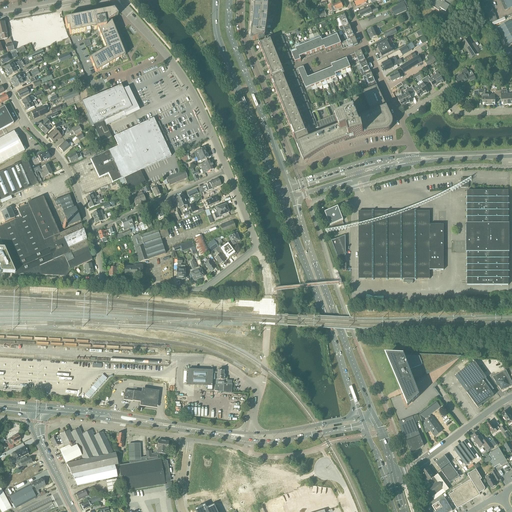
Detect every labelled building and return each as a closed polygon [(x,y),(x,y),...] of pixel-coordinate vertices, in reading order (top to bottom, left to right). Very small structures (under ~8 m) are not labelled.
[(253,41),(257,40),(258,39),(263,37),(264,37),(266,36),(266,32),(267,29),(267,24),(268,18),(268,13),(269,7),(269,2),(268,0),(255,0),(255,2),(255,6),(255,9),(255,12),(255,13),(255,16),(254,17),(254,20),(254,24),(253,26),(253,27),(253,28),(253,31),(252,34),(252,35),(251,38),(252,38),(253,41)] [(429,0),(427,4),(439,11),(440,9),(446,12),(449,7),(451,8),(456,0),(429,0)] [(511,0),(502,0),(507,10),(511,7),(511,0)] [(343,8),(340,2),(333,6),(331,7),(333,12),(335,11),(343,8)] [(405,2),(397,5),(397,6),(391,9),(394,16),(407,11),(406,10),(408,9),(405,2)] [(491,8),(485,10),(491,23),(493,23),(491,19),(495,17),(491,8)] [(369,9),(366,10),(365,9),(358,12),(360,18),(371,13),(369,9)] [(71,19),(65,20),(66,29),(68,29),(70,35),(85,32),(89,31),(97,29),(100,35),(105,49),(90,58),(96,73),(102,69),(102,70),(108,66),(115,61),(116,62),(118,61),(118,60),(122,58),(121,56),(119,53),(123,52),(120,43),(118,37),(117,37),(114,29),(115,29),(113,26),(112,25),(111,21),(115,19),(109,11),(105,12),(102,12),(102,13),(93,14),(86,15),(87,16),(78,18),(78,17),(71,18),(71,19)] [(53,14),(34,23),(45,45),(63,36),(56,20),(54,17),(53,14)] [(349,27),(345,16),(338,18),(342,26),(339,27),(340,31),(341,31),(349,27)] [(511,43),(511,24),(510,21),(497,28),(506,46),(510,44),(511,43)] [(346,34),(348,41),(354,38),(350,27),(349,27),(341,31),(343,35),(346,34)] [(374,29),(367,32),(368,34),(369,37),(370,40),(371,39),(372,40),(373,39),(374,38),(377,36),(374,29)] [(383,35),(385,39),(396,33),(394,29),(383,35)] [(335,47),(340,45),(341,45),(340,44),(336,33),(330,35),(335,47)] [(330,35),(325,37),(330,49),(335,47),(330,35)] [(319,50),(324,48),(321,39),(320,36),(314,38),(319,50)] [(325,51),(330,49),(325,37),(321,39),(324,48),(325,51)] [(314,38),(309,40),(314,52),(319,50),(314,38)] [(354,38),(348,41),(340,44),(341,45),(340,45),(342,50),(357,44),(356,41),(356,42),(354,38)] [(378,48),(379,51),(391,45),(388,39),(376,45),(377,48),(378,48)] [(468,39),(461,44),(465,50),(466,49),(471,58),(478,54),(468,39)] [(309,54),(314,52),(309,40),(304,42),(309,54)] [(259,45),(272,77),(280,74),(283,73),(284,75),(283,72),(277,56),(271,41),(259,45)] [(304,42),(299,44),(304,56),(309,54),(304,42)] [(10,52),(14,51),(14,50),(13,47),(12,44),(5,46),(6,47),(1,48),(3,52),(4,54),(8,53),(9,52),(10,52)] [(299,58),(304,56),(299,44),(294,46),(295,49),(299,58)] [(391,45),(379,51),(380,54),(382,57),(394,51),(391,45)] [(406,46),(399,50),(403,56),(409,51),(406,46)] [(11,54),(10,52),(9,52),(3,56),(4,57),(0,59),(0,61),(2,65),(10,61),(17,57),(15,54),(20,51),(21,53),(25,51),(23,47),(18,49),(12,52),(12,54),(11,54)] [(301,61),(299,58),(295,49),(290,51),(295,63),(301,61)] [(42,50),(30,55),(32,59),(44,54),(42,50)] [(366,63),(365,63),(361,51),(345,58),(346,59),(348,63),(348,62),(353,60),(354,64),(358,62),(360,66),(360,65),(366,63)] [(71,59),(69,54),(58,59),(60,63),(71,59)] [(403,65),(413,59),(411,54),(400,61),(403,65)] [(404,73),(419,64),(423,62),(419,56),(400,67),(404,73)] [(383,67),(397,61),(395,57),(389,60),(381,64),(383,67)] [(424,63),(427,66),(435,61),(433,57),(424,63)] [(349,66),(348,62),(348,63),(346,59),(341,61),(346,74),(351,72),(349,66)] [(341,61),(336,63),(341,76),(346,74),(341,61)] [(397,61),(383,67),(385,71),(393,67),(399,65),(397,61)] [(6,72),(6,73),(20,65),(19,63),(19,62),(16,63),(13,65),(4,69),(5,70),(4,71),(5,72),(6,72)] [(336,78),(341,76),(336,63),(331,65),(332,69),(332,68),(336,78)] [(365,63),(366,63),(360,65),(364,76),(371,74),(366,63),(365,63)] [(22,67),(20,65),(6,73),(7,73),(6,74),(7,76),(8,76),(8,77),(17,72),(20,70),(22,69),(22,68),(22,67)] [(303,84),(308,82),(309,82),(307,78),(308,78),(303,67),(298,70),(303,84)] [(338,80),(336,78),(332,68),(332,69),(327,71),(332,83),(338,80)] [(436,75),(433,77),(439,86),(444,83),(439,76),(442,74),(439,69),(434,72),(436,75)] [(459,85),(467,80),(469,80),(470,82),(475,79),(473,75),(471,72),(470,72),(468,73),(465,69),(461,72),(462,74),(455,78),(459,85)] [(327,71),(322,73),(327,85),(332,83),(327,71)] [(392,82),(402,77),(400,72),(397,73),(397,72),(394,74),(394,75),(390,76),(392,82)] [(294,137),(305,132),(291,96),(283,76),(284,75),(283,73),(280,74),(272,77),(270,78),(294,136),(294,137)] [(322,73),(317,75),(322,87),(327,85),(322,73)] [(364,76),(362,77),(367,89),(376,85),(371,74),(364,76)] [(12,84),(13,85),(24,78),(22,75),(19,76),(11,81),(11,82),(12,84)] [(317,75),(312,77),(317,89),(322,87),(317,75)] [(37,81),(33,83),(35,87),(41,84),(51,80),(49,76),(39,80),(37,81)] [(424,79),(427,84),(430,83),(434,89),(439,86),(433,77),(430,79),(428,76),(424,79)] [(317,89),(312,77),(308,78),(307,78),(309,82),(308,82),(311,88),(312,91),(317,89)] [(24,78),(13,85),(13,86),(13,87),(14,87),(15,88),(23,83),(26,82),(24,78)] [(417,84),(418,86),(418,87),(424,96),(429,92),(424,86),(427,84),(424,79),(421,81),(417,84)] [(131,108),(121,86),(82,102),(93,126),(101,142),(111,138),(104,121),(131,108)] [(30,89),(29,87),(17,92),(20,99),(29,95),(27,91),(30,89)] [(381,133),(384,133),(385,133),(386,132),(387,132),(388,132),(388,131),(389,131),(390,130),(391,129),(391,128),(392,127),(392,126),(393,125),(393,124),(393,123),(393,122),(392,121),(392,120),(386,108),(379,93),(378,90),(377,87),(362,93),(371,114),(357,119),(354,113),(336,120),(338,127),(309,138),(306,132),(305,132),(294,137),(302,157),(302,158),(303,158),(303,159),(304,159),(305,159),(306,160),(307,159),(308,159),(311,157),(314,155),(317,153),(320,151),(323,149),(325,148),(328,146),(331,144),(334,143),(337,142),(340,140),(343,139),(344,141),(347,140),(351,139),(354,138),(357,137),(361,137),(364,136),(367,135),(371,135),(374,134),(378,134),(381,133)] [(406,94),(402,95),(407,105),(412,102),(409,96),(412,94),(409,89),(408,87),(405,88),(406,90),(404,91),(406,94)] [(409,89),(412,94),(415,92),(419,99),(424,96),(418,87),(413,90),(411,87),(409,89)] [(484,95),(484,92),(484,90),(477,90),(473,92),(474,97),(477,99),(482,99),(482,105),(484,105),(484,106),(489,106),(488,95),(484,95)] [(495,99),(498,99),(497,92),(494,92),(494,95),(488,95),(489,106),(493,106),(493,105),(495,105),(495,99)] [(501,92),(497,92),(498,99),(501,98),(501,105),(503,104),(503,105),(507,105),(507,94),(501,95),(501,92)] [(407,105),(402,95),(397,98),(402,107),(407,105)] [(34,101),(34,99),(32,96),(29,98),(21,102),(24,107),(34,101)] [(34,101),(24,107),(26,111),(34,107),(37,105),(36,103),(34,101)] [(48,110),(48,109),(48,108),(46,104),(43,106),(43,108),(36,111),(35,111),(31,113),(34,119),(46,114),(46,112),(47,112),(47,111),(48,110)] [(0,109),(0,130),(13,124),(4,107),(0,109)] [(52,114),(48,116),(46,117),(48,121),(58,116),(57,112),(52,114)] [(153,119),(151,120),(114,137),(118,147),(90,160),(99,178),(103,176),(108,186),(112,184),(122,180),(124,179),(129,190),(146,183),(140,171),(171,157),(153,119)] [(41,131),(50,123),(46,120),(43,122),(38,128),(41,131)] [(53,127),(50,123),(41,131),(45,135),(51,130),(53,127)] [(75,136),(75,135),(81,132),(82,132),(78,126),(71,130),(75,136)] [(53,130),(55,131),(48,138),(53,143),(57,139),(58,140),(61,137),(62,136),(63,134),(63,133),(62,131),(58,127),(54,129),(53,130)] [(0,164),(24,152),(14,132),(0,139),(0,164)] [(69,139),(67,140),(65,142),(59,148),(63,153),(69,147),(67,145),(71,141),(69,139)] [(194,154),(196,157),(206,153),(205,151),(205,149),(204,149),(204,148),(197,151),(197,152),(194,154)] [(47,152),(37,157),(40,163),(50,159),(49,158),(50,158),(49,156),(48,156),(47,152)] [(75,154),(68,157),(69,160),(69,161),(70,162),(71,162),(71,163),(78,159),(77,158),(80,156),(78,152),(75,154)] [(37,185),(26,160),(11,166),(12,167),(0,172),(0,200),(0,201),(37,185)] [(201,165),(203,169),(212,165),(210,161),(203,164),(201,165)] [(214,169),(212,165),(203,169),(201,170),(203,174),(214,169)] [(52,174),(47,166),(42,169),(42,170),(39,171),(42,177),(45,176),(46,177),(52,174)] [(187,178),(184,171),(166,178),(169,185),(187,178)] [(208,187),(219,182),(218,178),(206,184),(208,187)] [(219,182),(208,187),(209,191),(221,186),(219,182)] [(156,186),(152,187),(151,188),(155,197),(160,195),(157,188),(156,186)] [(141,204),(136,194),(135,191),(129,194),(131,198),(132,198),(133,199),(136,206),(141,204)] [(466,224),(466,253),(467,253),(467,285),(508,286),(508,253),(509,253),(509,224),(508,224),(508,191),(467,191),(467,224),(466,224)] [(136,194),(141,204),(145,202),(142,194),(141,192),(136,194)] [(87,203),(100,198),(99,196),(97,197),(95,194),(85,198),(87,203)] [(54,201),(56,206),(60,205),(63,213),(68,226),(80,222),(75,208),(74,209),(69,196),(54,201)] [(179,198),(184,210),(187,209),(186,207),(187,206),(186,206),(187,205),(183,196),(182,197),(181,196),(180,197),(179,198)] [(216,196),(205,200),(208,207),(219,202),(216,196)] [(100,198),(87,203),(90,209),(100,204),(99,201),(103,199),(102,197),(100,198)] [(66,277),(70,270),(92,261),(89,252),(81,224),(73,228),(59,235),(48,210),(44,200),(43,198),(28,205),(17,209),(18,210),(20,217),(0,226),(0,240),(3,248),(15,274),(16,276),(18,276),(22,274),(66,277)] [(184,210),(179,198),(178,198),(176,198),(176,199),(175,200),(179,209),(180,210),(180,209),(181,211),(184,210)] [(170,200),(164,202),(167,210),(168,210),(169,212),(174,210),(173,208),(173,207),(170,200)] [(158,205),(153,208),(156,215),(158,214),(159,216),(162,214),(161,212),(158,205)] [(215,211),(215,213),(227,209),(227,208),(227,207),(226,206),(225,205),(216,208),(214,209),(215,211)] [(338,207),(324,213),(330,226),(343,221),(338,207)] [(10,209),(1,214),(5,223),(15,219),(10,209)] [(220,216),(228,213),(228,212),(229,211),(228,210),(227,210),(227,209),(215,213),(213,214),(215,219),(220,217),(220,216)] [(92,214),(93,219),(103,215),(102,211),(99,212),(92,214)] [(429,212),(358,212),(358,279),(429,279),(429,270),(443,270),(443,225),(429,225),(429,212)] [(105,215),(103,215),(93,219),(95,224),(103,221),(102,221),(105,220),(107,219),(105,215)] [(129,228),(126,220),(121,222),(124,228),(123,228),(124,231),(129,228)] [(232,221),(220,226),(223,234),(235,229),(232,221)] [(139,224),(142,231),(148,229),(144,222),(139,224)] [(129,230),(116,236),(117,239),(123,237),(131,234),(129,230)] [(103,231),(98,232),(100,240),(106,238),(105,237),(108,236),(106,231),(104,232),(103,231)] [(133,237),(131,238),(139,263),(148,260),(165,254),(157,231),(141,236),(141,234),(133,237)] [(236,235),(229,238),(232,246),(236,245),(235,243),(239,241),(240,241),(238,237),(237,238),(236,235)] [(202,236),(192,240),(199,257),(209,252),(202,236)] [(345,236),(331,241),(343,272),(346,271),(345,236)] [(218,247),(213,240),(207,245),(211,253),(218,247)] [(224,246),(222,246),(218,241),(217,242),(215,240),(214,240),(216,243),(218,246),(221,249),(228,259),(230,257),(232,256),(234,254),(227,244),(223,244),(224,246)] [(0,273),(15,274),(3,248),(0,248),(0,273)] [(216,257),(214,259),(219,265),(220,264),(220,265),(222,264),(222,263),(224,261),(219,255),(218,253),(215,255),(216,257)] [(208,260),(204,263),(205,266),(210,272),(211,272),(212,271),(212,270),(215,268),(212,265),(213,264),(210,261),(210,262),(208,260)] [(198,268),(197,268),(194,261),(191,262),(198,279),(200,279),(202,278),(203,277),(200,270),(199,270),(198,268)] [(198,279),(191,262),(189,263),(192,270),(189,271),(193,281),(194,281),(195,281),(196,281),(196,280),(198,279)] [(91,264),(84,266),(87,274),(93,273),(91,264)] [(125,267),(124,276),(136,276),(136,274),(142,274),(142,266),(133,265),(133,268),(125,267)] [(461,357),(387,353),(387,354),(385,354),(400,391),(407,408),(419,396),(416,388),(417,388),(416,384),(415,384),(404,356),(419,357),(426,375),(461,357)] [(466,368),(457,375),(469,391),(466,393),(478,409),(482,406),(481,405),(494,396),(483,381),(486,378),(473,360),(465,367),(466,368)] [(188,370),(187,385),(207,386),(207,391),(211,391),(212,371),(188,370)] [(511,383),(506,370),(492,377),(501,391),(511,385),(511,383)] [(107,379),(102,375),(84,395),(89,399),(107,379)] [(217,385),(217,386),(214,386),(214,391),(217,392),(223,392),(223,393),(231,394),(232,384),(231,384),(231,381),(227,381),(227,384),(223,384),(223,386),(221,386),(221,384),(218,384),(218,385),(217,385)] [(141,392),(134,392),(132,401),(139,402),(139,404),(139,406),(156,409),(156,407),(159,391),(141,389),(141,392)] [(123,400),(132,401),(134,392),(125,390),(123,400)] [(438,401),(436,402),(428,408),(420,414),(424,420),(425,419),(426,422),(424,423),(434,437),(442,431),(432,418),(430,419),(428,417),(442,406),(438,401)] [(502,414),(501,415),(507,424),(511,421),(511,420),(506,411),(504,413),(504,412),(502,413),(502,414)] [(412,417),(402,421),(398,422),(411,455),(424,446),(415,424),(419,422),(417,415),(412,417)] [(486,426),(485,426),(490,433),(493,431),(494,433),(496,432),(495,429),(490,423),(488,424),(486,425),(486,426)] [(70,434),(81,456),(83,461),(66,465),(72,477),(81,473),(114,467),(114,466),(117,465),(115,454),(113,454),(103,432),(94,437),(91,431),(82,435),(79,429),(70,434)] [(66,464),(81,456),(70,434),(69,431),(59,436),(56,437),(50,440),(54,448),(60,445),(58,441),(61,440),(65,448),(60,451),(59,451),(60,454),(61,454),(66,464)] [(478,433),(471,437),(479,448),(482,445),(487,452),(493,448),(487,439),(484,441),(478,433)] [(10,439),(5,441),(5,442),(6,444),(7,444),(7,445),(9,444),(10,446),(13,445),(17,443),(20,441),(20,440),(20,439),(19,438),(17,435),(10,439)] [(157,456),(161,456),(163,442),(158,441),(157,445),(156,445),(156,448),(157,448),(157,449),(157,456),(151,456),(151,452),(145,452),(146,458),(146,459),(157,459),(157,456)] [(464,443),(454,450),(465,466),(476,459),(464,443)] [(511,449),(508,443),(503,446),(507,453),(511,449)] [(128,445),(129,465),(147,462),(146,459),(146,458),(140,459),(139,444),(128,445)] [(14,452),(14,453),(17,459),(18,459),(28,454),(24,447),(14,452)] [(506,464),(497,449),(488,455),(489,457),(491,460),(491,461),(488,463),(492,469),(498,466),(499,468),(506,464)] [(434,462),(442,472),(450,483),(458,476),(459,477),(444,455),(443,455),(444,457),(435,463),(434,462)] [(25,458),(18,461),(15,462),(19,469),(22,467),(23,467),(26,466),(32,463),(31,462),(32,461),(31,459),(30,459),(29,458),(26,460),(25,458)] [(147,462),(129,465),(119,466),(123,492),(165,485),(163,476),(169,475),(166,462),(161,463),(160,459),(147,462)] [(81,473),(72,477),(77,486),(117,477),(114,467),(81,473)] [(422,474),(428,482),(431,480),(435,485),(427,491),(432,497),(442,489),(443,489),(438,483),(437,483),(434,478),(428,469),(422,474)] [(457,488),(466,503),(480,495),(479,494),(483,491),(484,491),(484,490),(484,489),(484,488),(480,481),(481,480),(476,470),(467,475),(470,480),(457,488)] [(494,470),(492,471),(491,472),(496,482),(500,480),(494,470)] [(0,479),(0,480),(8,476),(6,471),(0,474),(0,479)] [(490,478),(489,476),(487,473),(483,475),(486,480),(491,489),(492,488),(492,489),(495,487),(494,487),(495,486),(490,477),(490,478)] [(116,479),(106,481),(108,494),(119,492),(116,479)] [(30,485),(32,489),(43,483),(41,480),(33,484),(32,483),(30,485)] [(443,489),(442,489),(445,493),(448,490),(441,480),(438,483),(443,489)] [(45,487),(43,483),(32,489),(34,493),(37,492),(37,491),(45,487)] [(4,492),(7,498),(8,497),(9,497),(12,502),(15,508),(20,505),(20,506),(34,499),(36,498),(29,486),(27,487),(14,494),(12,495),(9,490),(4,492)] [(0,509),(1,511),(3,511),(10,508),(11,508),(0,488),(0,509)] [(78,493),(76,494),(79,500),(86,497),(86,495),(87,495),(86,494),(88,493),(93,491),(91,488),(84,491),(81,492),(81,491),(78,493)] [(466,503),(457,488),(452,491),(453,493),(449,496),(457,509),(466,503)] [(444,499),(432,506),(435,511),(450,511),(452,511),(444,499)] [(88,502),(81,505),(83,510),(90,507),(88,502)]
